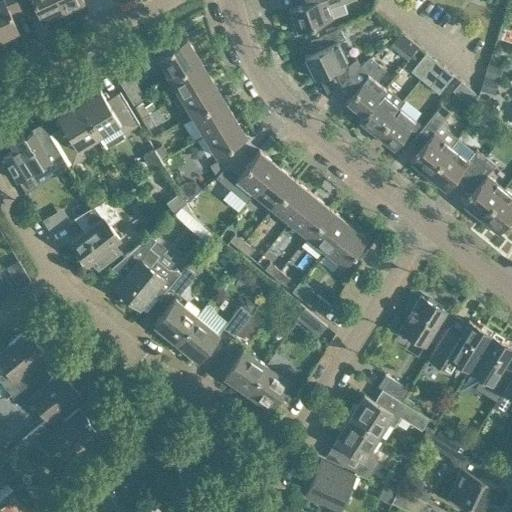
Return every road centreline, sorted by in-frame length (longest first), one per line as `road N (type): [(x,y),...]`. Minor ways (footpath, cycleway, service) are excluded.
road 1 (residential): [(429,220),(277,99),(244,42),(234,0)]
road 2 (residential): [(284,455),(429,220)]
road 3 (residential): [(172,382),(55,283),(0,192)]
road 4 (residential): [(0,79),(175,0)]
road 5 (residential): [(284,455),(172,382)]
